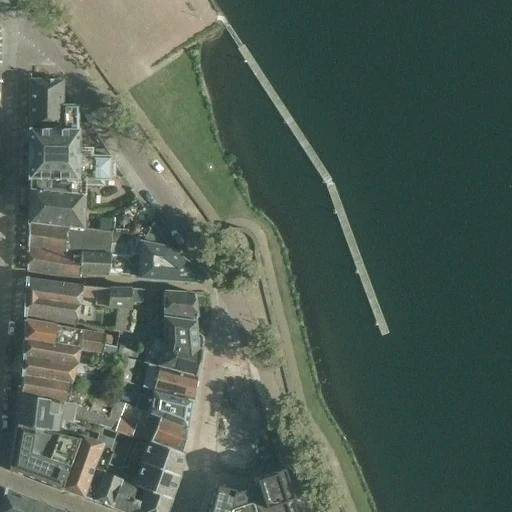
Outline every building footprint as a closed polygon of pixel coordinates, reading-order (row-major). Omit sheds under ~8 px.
[(62,130),(62,106),(63,81),(29,80),(29,131),(62,130)] [(77,106),(62,106),(62,130),(29,131),(28,178),(76,179),(76,183),(84,183),(84,185),(103,185),(103,180),(110,180),(110,157),(91,156),(91,149),(76,149),(77,106)] [(27,223),(83,230),(84,185),(84,183),(76,183),(76,179),(28,178),(27,223)] [(110,255),(110,254),(113,233),(83,230),(27,223),(26,250),(81,258),(82,254),(110,255)] [(141,242),(140,256),(139,277),(199,282),(202,276),(169,250),(152,224),(141,242)] [(79,277),(79,273),(81,258),(26,250),(26,271),(79,277)] [(79,273),(108,275),(110,255),(82,254),(81,258),(79,273)] [(139,277),(140,256),(110,254),(110,255),(108,275),(139,277)] [(109,307),(109,287),(26,279),(23,316),(74,324),(79,296),(95,300),(91,306),(109,307)] [(130,288),(109,287),(109,307),(129,308),(130,288)] [(192,293),(162,292),(161,314),(162,314),(196,320),(192,293)] [(143,363),(159,367),(195,377),(198,360),(196,320),(162,314),(164,341),(150,338),(143,363)] [(104,335),(23,321),(23,337),(23,339),(79,349),(101,353),(102,353),(113,356),(114,356),(115,347),(103,345),(104,335)] [(22,355),(22,357),(76,365),(76,363),(79,349),(23,339),(22,355)] [(101,353),(99,363),(112,365),(114,356),(113,356),(102,353),(101,353)] [(22,357),(21,375),(71,384),(73,376),(90,380),(93,366),(76,362),(76,365),(22,357)] [(118,381),(126,383),(132,361),(124,359),(118,381)] [(154,391),(159,393),(163,394),(191,402),(195,377),(159,367),(154,391)] [(21,375),(19,394),(75,405),(81,406),(85,387),(71,384),(21,375)] [(140,394),(134,409),(148,414),(150,415),(151,415),(186,430),(187,428),(191,402),(163,394),(159,393),(154,391),(143,388),(140,394)] [(19,396),(16,424),(57,434),(60,420),(69,422),(72,423),(73,416),(75,407),(75,405),(19,394),(19,396)] [(75,407),(73,416),(115,431),(119,421),(81,407),(81,406),(75,405),(75,407)] [(147,416),(143,428),(153,432),(149,442),(147,441),(146,442),(149,443),(182,454),(186,430),(151,415),(150,415),(148,414),(147,416)] [(115,431),(131,436),(135,424),(119,418),(119,421),(115,431)] [(10,456),(8,469),(60,489),(78,439),(57,434),(16,424),(13,438),(10,456)] [(115,431),(112,442),(128,448),(132,437),(131,436),(115,431)] [(78,439),(60,489),(94,501),(104,473),(93,469),(100,449),(102,444),(79,436),(78,439)] [(112,452),(111,455),(124,459),(128,448),(112,442),(110,451),(112,452)] [(146,442),(139,462),(141,463),(140,464),(178,478),(178,476),(182,454),(149,443),(146,442)] [(124,459),(111,455),(108,465),(121,469),(124,459)] [(140,464),(135,479),(153,486),(150,492),(170,499),(178,478),(140,464)] [(296,511),(292,499),(294,498),(284,468),(253,478),(255,484),(236,490),(236,488),(216,483),(207,511),(296,511)] [(104,473),(94,501),(110,507),(120,481),(121,480),(104,472),(104,473)] [(135,479),(133,485),(146,490),(141,502),(137,511),(165,511),(170,499),(150,492),(153,486),(135,479)] [(120,481),(110,507),(124,511),(137,511),(141,502),(132,499),(136,488),(120,481)] [(5,489),(0,508),(0,511),(63,511),(5,489)]
